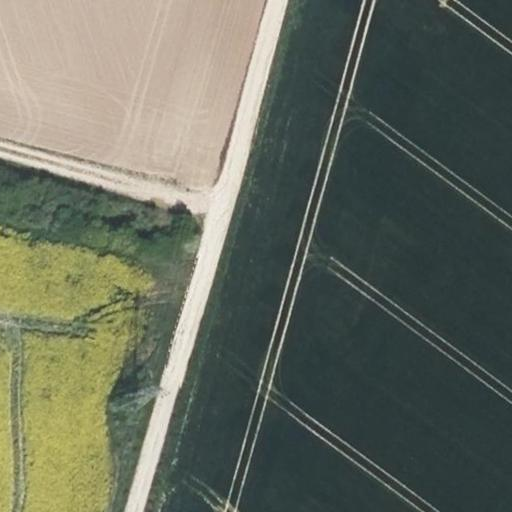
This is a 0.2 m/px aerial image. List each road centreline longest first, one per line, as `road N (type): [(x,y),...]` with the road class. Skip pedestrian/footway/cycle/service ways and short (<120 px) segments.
road 1 (track): [(277,0),(135,511)]
road 2 (track): [(0,145),(221,205)]
